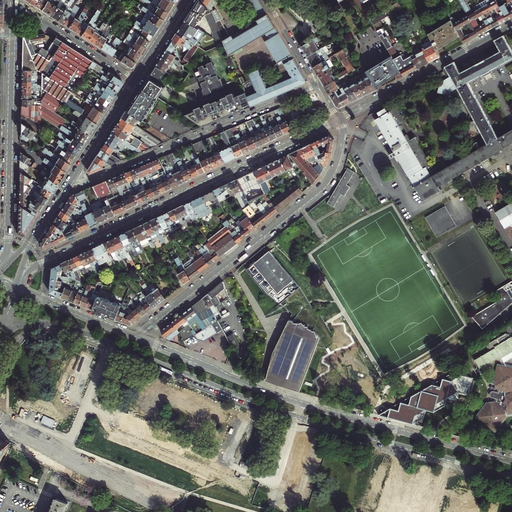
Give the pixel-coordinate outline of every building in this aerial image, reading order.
[(38,0),(35,6),(39,8),(41,10),(47,0),(38,0)] [(47,0),(41,10),(43,11),(48,14),(50,16),(60,0),(47,0)] [(60,0),(50,16),(54,18),(57,20),(64,9),(62,8),(61,9),(60,9),(63,4),(66,6),(67,4),(64,2),(65,0),(60,0)] [(64,9),(57,20),(60,22),(63,24),(74,6),(78,0),(70,0),(67,4),(66,6),(64,9)] [(141,0),(149,5),(146,8),(163,19),(166,16),(167,13),(151,2),(147,0),(141,0)] [(152,0),(151,2),(167,13),(172,6),(175,1),(173,0),(152,0)] [(199,0),(191,13),(186,21),(196,27),(201,19),(202,20),(205,15),(213,33),(219,30),(212,13),(211,11),(200,0),(199,0)] [(200,0),(211,11),(217,0),(242,0),(243,0),(245,0),(260,24),(234,39),(231,35),(228,37),(223,40),(229,55),(232,53),(266,34),(269,39),(265,41),(278,63),(292,54),(289,49),(281,37),(276,28),(274,24),(270,18),(266,11),(259,0),(200,0)] [(458,0),(466,12),(471,9),(470,7),(467,3),(465,0),(458,0)] [(486,0),(485,0),(479,3),(493,27),(497,25),(499,24),(496,17),(493,18),(489,11),(492,10),(486,0)] [(496,17),(499,24),(503,22),(506,20),(498,6),(494,0),(486,0),(492,10),(495,8),(499,15),(496,17)] [(398,1),(384,10),(388,17),(402,9),(398,1)] [(478,9),(474,11),(478,17),(482,24),(486,31),(490,29),(493,27),(479,3),(476,5),(478,9)] [(503,3),(498,6),(506,20),(511,18),(511,16),(511,9),(510,11),(506,3),(504,5),(503,3)] [(146,13),(144,16),(159,26),(162,21),(163,19),(146,8),(139,4),(137,7),(146,13)] [(74,17),(68,27),(71,29),(73,31),(85,13),(89,7),(86,5),(77,19),(74,17)] [(74,6),(63,24),(65,25),(68,27),(74,17),(79,9),(74,6)] [(95,14),(81,35),(84,38),(87,40),(96,27),(97,25),(93,23),(101,11),(98,9),(95,14)] [(85,13),(73,31),(78,33),(81,35),(95,14),(91,11),(89,14),(89,16),(85,13)] [(216,11),(212,13),(219,30),(222,37),(223,40),(228,37),(219,22),(221,21),(216,11)] [(474,27),(479,35),(483,33),(485,32),(486,31),(482,24),(481,25),(479,26),(477,22),(476,21),(478,20),(477,18),(478,17),(474,11),(473,12),(467,15),(471,21),(474,27)] [(136,21),(134,24),(152,36),(156,30),(159,26),(144,16),(142,15),(137,21),(136,21)] [(467,15),(453,22),(456,29),(460,27),(469,22),(471,21),(467,15)] [(428,32),(434,44),(438,52),(450,44),(461,37),(456,29),(453,22),(450,17),(428,32)] [(182,27),(178,33),(198,47),(202,45),(197,42),(198,41),(199,41),(204,33),(196,27),(186,21),(182,27)] [(460,27),(456,29),(461,37),(464,43),(468,41),(475,37),(479,35),(474,27),(471,21),(469,22),(472,28),(467,31),(462,31),(460,27)] [(132,29),(149,41),(151,38),(152,36),(134,24),(131,22),(130,24),(133,27),(132,29)] [(96,27),(87,40),(91,42),(94,44),(102,31),(106,25),(103,23),(99,29),(96,27)] [(102,31),(94,44),(97,46),(100,48),(110,33),(112,29),(110,27),(105,33),(102,31)] [(127,36),(145,47),(148,43),(149,41),(132,29),(127,36)] [(219,30),(213,33),(213,38),(215,40),(222,37),(219,30)] [(377,32),(390,54),(401,72),(403,76),(411,72),(417,68),(409,53),(403,43),(396,48),(395,45),(392,47),(387,37),(385,38),(380,30),(377,32)] [(88,65),(92,60),(74,49),(55,36),(52,41),(54,42),(48,51),(42,48),(39,53),(38,53),(34,41),(46,40),(45,33),(22,37),(22,55),(22,69),(34,69),(38,69),(42,72),(42,75),(42,81),(42,84),(42,87),(47,91),(42,100),(42,102),(42,103),(55,112),(63,101),(65,102),(68,98),(71,91),(88,65)] [(110,33),(100,48),(105,51),(112,55),(116,49),(121,41),(116,37),(112,44),(109,42),(111,39),(110,38),(113,35),(110,33)] [(183,58),(181,61),(183,65),(188,63),(198,47),(178,33),(175,37),(173,40),(176,48),(176,49),(180,43),(190,50),(184,59),(183,58)] [(366,35),(358,40),(363,48),(368,45),(366,41),(369,39),(368,38),(366,35)] [(382,115),(376,119),(395,151),(390,154),(392,157),(397,155),(423,200),(436,192),(438,195),(443,192),(444,191),(443,190),(442,189),(441,190),(439,186),(447,182),(448,183),(454,180),(453,178),(496,153),(497,155),(502,151),(501,150),(506,147),(506,146),(511,142),(511,128),(511,129),(499,137),(478,99),(469,83),(511,58),(511,48),(509,44),(504,35),(495,40),(500,50),(485,59),(484,57),(480,59),(475,62),(476,64),(461,72),(455,62),(445,67),(445,68),(444,69),(444,70),(444,71),(441,73),(445,80),(443,82),(442,84),(441,85),(440,87),(440,89),(439,90),(439,92),(439,93),(448,96),(451,97),(451,95),(452,93),(454,92),(456,89),(458,88),(484,136),(488,143),(435,174),(434,171),(435,170),(428,158),(428,157),(416,136),(411,138),(408,133),(404,134),(390,110),(388,112),(385,108),(379,111),(382,115)] [(128,45),(141,53),(144,49),(145,47),(127,36),(123,42),(128,45)] [(304,52),(307,57),(318,50),(315,43),(319,41),(317,37),(301,47),(304,52)] [(167,50),(179,58),(177,52),(176,52),(174,51),(176,48),(173,40),(168,48),(167,50)] [(420,45),(423,50),(429,62),(435,59),(440,56),(438,52),(434,44),(425,49),(422,44),(420,45)] [(128,45),(123,53),(136,62),(139,56),(141,53),(128,45)] [(318,50),(307,57),(309,60),(310,62),(325,53),(327,52),(326,51),(325,52),(322,47),(318,50)] [(339,61),(340,61),(347,57),(351,54),(346,47),(343,49),(335,54),(339,61)] [(411,52),(409,53),(417,68),(423,65),(429,62),(423,50),(420,52),(418,48),(414,50),(417,57),(415,58),(413,54),(412,55),(411,52)] [(116,49),(112,55),(129,67),(133,66),(135,63),(136,62),(123,53),(116,49)] [(163,56),(182,69),(184,69),(183,65),(181,61),(179,58),(167,50),(164,54),(163,56)] [(325,53),(310,62),(312,66),(313,67),(328,58),(325,53)] [(298,64),(292,54),(278,63),(279,65),(283,62),(292,77),(267,87),(259,69),(249,74),(256,92),(247,96),(251,106),(293,89),(307,83),(307,81),(298,64)] [(370,72),(367,74),(376,87),(388,80),(401,72),(390,54),(368,67),(370,72)] [(160,61),(156,66),(158,66),(166,72),(170,66),(175,69),(176,68),(181,72),(182,69),(163,56),(160,61)] [(231,58),(225,60),(230,72),(236,70),(238,69),(233,57),(231,58)] [(330,57),(328,58),(313,67),(314,69),(316,73),(317,75),(328,68),(332,66),(329,59),(331,58),(330,57)] [(349,72),(354,69),(347,57),(340,61),(344,67),(345,66),(349,72)] [(99,72),(102,67),(97,64),(92,60),(88,65),(99,72)] [(200,88),(203,96),(210,93),(209,91),(215,89),(216,91),(223,88),(219,80),(218,80),(215,71),(216,71),(213,65),(212,66),(211,61),(205,64),(206,67),(204,69),(202,66),(197,68),(199,71),(194,73),(196,79),(197,79),(199,82),(198,82),(199,84),(200,84),(201,87),(200,88)] [(153,73),(160,78),(157,82),(159,83),(161,79),(162,79),(167,72),(166,72),(158,66),(154,71),(153,73)] [(102,74),(120,86),(121,84),(122,83),(121,79),(102,67),(99,72),(102,74)] [(328,68),(317,75),(319,78),(322,83),(324,86),(334,81),(340,77),(345,74),(344,71),(337,75),(335,75),(333,77),(328,68)] [(345,74),(340,77),(341,78),(355,70),(354,69),(349,72),(345,74)] [(367,73),(361,76),(370,92),(374,91),(377,89),(376,87),(367,74),(367,73)] [(103,82),(117,91),(118,88),(120,86),(102,74),(101,77),(105,80),(103,82)] [(361,76),(355,80),(365,95),(368,94),(370,92),(361,76)] [(146,81),(142,87),(158,98),(165,87),(159,83),(157,82),(150,77),(147,82),(146,81)] [(95,85),(113,96),(115,93),(117,91),(103,82),(97,78),(94,84),(95,85)] [(355,80),(349,83),(359,98),(362,97),(365,95),(355,80)] [(334,81),(324,86),(327,92),(329,95),(338,90),(335,86),(337,85),(334,81)] [(342,86),(343,87),(352,101),(355,100),(359,98),(349,83),(348,82),(342,86)] [(97,93),(110,101),(112,98),(113,96),(95,85),(94,87),(98,90),(97,93)] [(135,99),(127,110),(140,119),(143,121),(145,119),(146,120),(158,101),(157,100),(158,98),(142,87),(135,99)] [(338,90),(346,104),(349,103),(352,101),(343,87),(338,90)] [(338,90),(329,95),(333,101),(336,107),(340,107),(346,104),(338,90)] [(93,98),(106,107),(109,103),(110,101),(97,93),(95,95),(90,92),(89,95),(93,98)] [(243,110),(251,106),(247,96),(245,93),(236,97),(235,93),(235,92),(228,95),(228,97),(222,99),(222,100),(218,102),(218,101),(212,103),(211,102),(205,105),(206,107),(202,108),(202,106),(195,109),(196,111),(185,115),(203,127),(210,124),(225,117),(241,111),(240,110),(243,109),(243,110)] [(93,106),(103,112),(103,111),(105,108),(106,107),(93,98),(91,101),(87,97),(85,100),(93,106)] [(68,98),(65,102),(75,108),(77,105),(77,104),(68,98)] [(69,134),(83,143),(86,138),(89,134),(75,125),(71,131),(62,124),(65,119),(55,112),(42,103),(41,105),(41,116),(69,134)] [(41,105),(37,105),(21,104),(21,108),(21,110),(41,123),(41,116),(41,105)] [(84,108),(99,118),(101,114),(103,112),(93,106),(91,110),(90,109),(87,107),(85,106),(84,108)] [(67,120),(75,125),(89,134),(91,131),(95,124),(96,122),(81,113),(75,108),(67,120)] [(81,113),(96,122),(98,119),(99,118),(84,108),(84,109),(81,113)] [(277,109),(274,110),(277,116),(278,119),(285,134),(288,133),(293,131),(290,125),(288,120),(283,123),(281,120),(282,119),(277,109)] [(41,123),(21,110),(21,115),(20,121),(35,131),(41,134),(41,123)] [(125,114),(123,117),(136,125),(140,119),(127,110),(125,114)] [(267,113),(272,125),(278,137),(281,136),(285,134),(278,119),(275,121),(273,118),(277,116),(274,110),(267,113)] [(262,115),(260,116),(265,127),(272,141),(275,139),(278,137),(272,125),(269,126),(266,120),(264,121),(262,115)] [(136,137),(152,148),(163,143),(136,125),(123,117),(120,121),(118,125),(136,137)] [(255,118),(253,119),(256,125),(259,130),(265,144),(269,142),(272,141),(265,127),(262,129),(259,123),(257,124),(255,118)] [(246,122),(252,134),(258,147),(262,145),(265,144),(259,130),(255,132),(252,126),(256,125),(253,119),(246,122)] [(35,131),(20,121),(20,127),(20,131),(29,137),(31,138),(35,131)] [(239,125),(244,135),(251,150),(255,149),(258,147),(252,134),(249,136),(243,123),(239,125)] [(115,129),(113,132),(126,140),(129,136),(130,138),(134,140),(136,137),(118,125),(115,129)] [(235,126),(233,128),(245,154),(247,152),(251,150),(244,135),(242,137),(239,132),(238,132),(235,126)] [(233,128),(225,131),(238,157),(241,155),(245,154),(233,128)] [(66,140),(79,148),(81,145),(83,143),(69,134),(67,137),(66,136),(56,129),(54,132),(66,140)] [(29,137),(20,131),(20,136),(26,140),(27,140),(29,137)] [(220,151),(220,152),(225,163),(231,160),(238,157),(225,131),(221,132),(227,145),(228,144),(229,147),(226,149),(225,147),(220,149),(221,151),(220,151)] [(111,135),(109,138),(119,144),(117,147),(120,149),(119,151),(120,152),(122,150),(123,149),(123,150),(124,149),(126,147),(125,145),(128,146),(131,148),(135,151),(140,149),(132,144),(130,143),(126,140),(113,132),(111,135)] [(327,136),(321,139),(324,146),(325,147),(329,145),(328,150),(327,150),(327,151),(333,152),(335,139),(330,135),(327,136)] [(207,138),(212,149),(218,146),(213,136),(207,138)] [(63,146),(76,154),(77,151),(79,148),(66,140),(64,142),(55,137),(52,139),(63,146)] [(136,137),(134,140),(133,143),(132,144),(140,149),(143,151),(149,149),(152,148),(136,137)] [(108,141),(106,143),(119,151),(120,149),(117,147),(119,144),(109,138),(108,141)] [(319,140),(312,143),(322,160),(326,166),(329,162),(332,158),(333,152),(327,151),(327,150),(326,150),(325,151),(322,152),(320,148),(324,146),(321,139),(319,140)] [(53,145),(73,158),(74,156),(76,154),(63,146),(62,148),(55,143),(54,144),(54,143),(50,140),(49,143),(53,145)] [(197,143),(193,144),(206,172),(210,170),(213,169),(208,158),(204,160),(203,159),(204,158),(201,152),(199,153),(199,152),(199,151),(204,149),(200,141),(197,143)] [(105,145),(103,148),(122,160),(129,158),(120,152),(119,151),(106,143),(105,145)] [(318,163),(319,162),(322,160),(312,143),(308,146),(301,149),(299,150),(308,161),(310,163),(316,161),(318,163)] [(196,164),(200,175),(204,173),(206,172),(193,144),(191,145),(195,155),(192,157),(194,160),(196,164)] [(57,155),(70,163),(72,160),(73,158),(53,145),(52,147),(52,149),(58,153),(57,155)] [(49,160),(65,170),(68,166),(70,163),(57,155),(45,146),(43,150),(51,155),(51,154),(53,155),(49,160)] [(178,157),(176,158),(178,163),(180,167),(187,181),(191,179),(194,178),(187,163),(190,162),(193,161),(194,160),(192,157),(187,147),(183,148),(188,159),(189,160),(186,162),(183,164),(180,158),(178,157)] [(101,151),(98,155),(112,165),(118,162),(122,160),(103,148),(101,151)] [(205,151),(208,158),(213,169),(216,167),(219,166),(214,155),(210,157),(210,156),(210,155),(208,149),(205,151)] [(296,151),(289,155),(293,161),(299,168),(308,161),(299,150),(296,151)] [(20,155),(20,159),(31,166),(34,160),(20,151),(20,155)] [(165,156),(168,162),(178,185),(183,183),(187,181),(180,167),(174,169),(172,165),(178,163),(176,158),(173,152),(165,156)] [(220,152),(214,155),(219,166),(222,164),(225,163),(220,152)] [(112,165),(98,155),(96,158),(91,166),(88,171),(91,173),(112,165)] [(271,163),(268,164),(274,178),(288,171),(287,170),(294,167),(292,162),(288,155),(271,163)] [(40,172),(43,174),(57,183),(59,179),(63,173),(65,170),(49,160),(45,157),(43,161),(52,167),(52,166),(53,167),(51,171),(50,174),(42,169),(40,172)] [(157,170),(158,170),(161,169),(162,172),(165,171),(159,158),(156,160),(153,161),(155,165),(156,165),(158,170),(157,170)] [(20,166),(20,171),(26,175),(31,166),(20,159),(20,166)] [(154,176),(156,175),(155,172),(158,170),(157,170),(158,170),(156,165),(155,165),(153,161),(150,162),(147,163),(154,176)] [(310,163),(308,161),(299,168),(312,184),(314,183),(320,175),(314,168),(312,165),(310,163)] [(169,173),(167,174),(173,188),(175,187),(178,185),(168,162),(166,163),(167,165),(166,166),(169,173)] [(192,166),(190,162),(187,163),(194,178),(197,176),(200,175),(196,164),(192,166)] [(316,165),(314,168),(320,175),(322,171),(324,169),(319,162),(318,163),(316,165)] [(146,175),(145,176),(147,179),(150,178),(154,176),(147,163),(144,165),(141,166),(143,171),(144,171),(146,175)] [(263,167),(255,171),(265,193),(271,190),(266,182),(274,178),(268,164),(263,167)] [(140,177),(142,182),(145,180),(144,177),(142,177),(145,176),(146,175),(144,171),(143,171),(141,166),(138,167),(136,168),(140,177)] [(134,179),(136,184),(139,183),(137,178),(140,177),(136,168),(133,169),(131,170),(133,175),(132,175),(133,180),(134,179)] [(332,196),(328,202),(334,206),(341,193),(345,195),(350,186),(347,184),(355,171),(349,168),(332,196)] [(133,186),(136,184),(134,179),(133,180),(132,175),(133,175),(131,170),(128,171),(125,173),(129,182),(131,181),(133,186)] [(19,175),(19,180),(29,186),(31,183),(33,180),(26,175),(20,171),(19,175)] [(160,176),(162,178),(163,181),(163,182),(165,186),(168,190),(170,189),(173,188),(167,174),(165,171),(162,172),(163,175),(160,176)] [(252,172),(238,179),(249,201),(265,193),(255,171),(252,172)] [(128,190),(131,188),(129,182),(125,173),(122,174),(119,175),(123,184),(125,183),(125,184),(126,184),(128,190)] [(36,181),(39,183),(51,191),(55,185),(57,183),(43,174),(43,175),(43,177),(46,179),(44,182),(43,181),(42,180),(39,178),(38,178),(36,181)] [(113,177),(120,193),(126,191),(124,188),(122,189),(121,187),(119,187),(119,186),(123,184),(119,175),(116,176),(113,177)] [(156,175),(154,176),(161,193),(164,192),(168,190),(165,186),(163,182),(163,181),(162,178),(159,180),(156,175)] [(161,193),(154,176),(150,178),(153,183),(151,184),(152,187),(151,187),(153,192),(154,191),(156,196),(159,194),(161,193)] [(117,195),(120,193),(113,177),(110,179),(108,180),(113,194),(114,196),(117,195)] [(234,180),(230,182),(236,194),(237,196),(241,194),(247,207),(250,204),(249,201),(238,179),(234,180)] [(19,185),(19,188),(26,193),(28,191),(29,192),(29,193),(30,193),(31,191),(33,188),(29,186),(19,180),(19,185)] [(108,197),(113,194),(108,180),(100,183),(94,186),(99,196),(106,193),(108,197)] [(142,182),(143,184),(150,199),(154,197),(156,196),(154,191),(153,192),(151,187),(152,187),(151,184),(148,185),(145,180),(142,182)] [(226,184),(221,187),(225,196),(229,194),(230,196),(236,194),(230,182),(226,184)] [(35,190),(47,198),(50,194),(51,191),(39,183),(37,186),(31,183),(29,186),(33,188),(35,190)] [(140,185),(139,183),(136,184),(139,189),(140,192),(140,193),(141,197),(142,197),(145,201),(147,200),(150,199),(143,184),(140,185)] [(297,183),(286,192),(292,201),(304,191),(297,183)] [(136,184),(133,186),(136,191),(133,192),(139,204),(142,203),(145,201),(142,197),(141,197),(140,193),(140,192),(139,189),(136,184)] [(92,208),(99,223),(105,220),(110,218),(101,200),(99,196),(94,186),(90,187),(96,200),(97,200),(99,199),(100,200),(91,205),(92,208)] [(219,188),(214,190),(220,201),(226,198),(225,196),(221,187),(219,188)] [(19,192),(19,197),(23,200),(27,194),(28,195),(28,194),(26,193),(19,188),(19,192)] [(131,202),(134,207),(137,205),(139,204),(133,192),(131,188),(128,190),(130,194),(132,195),(132,196),(128,198),(131,202)] [(29,194),(43,204),(46,200),(47,198),(35,190),(34,192),(31,191),(30,193),(29,194)] [(76,193),(80,201),(87,197),(84,190),(76,193)] [(207,194),(204,195),(211,210),(222,205),(220,201),(214,190),(212,191),(207,194)] [(126,191),(120,193),(128,209),(131,208),(134,207),(131,202),(128,198),(125,199),(125,198),(125,197),(124,195),(127,194),(126,191)] [(286,192),(273,202),(279,211),(292,201),(286,192)] [(69,200),(78,205),(81,207),(82,207),(81,203),(80,201),(76,193),(73,195),(71,197),(69,200)] [(120,207),(122,212),(125,211),(128,209),(120,193),(117,195),(119,200),(120,200),(121,202),(117,203),(119,208),(120,207)] [(266,200),(261,204),(260,202),(257,205),(260,210),(268,219),(274,214),(279,211),(273,202),(265,193),(262,195),(266,200)] [(25,201),(39,210),(42,206),(43,204),(29,194),(25,201)] [(101,200),(110,218),(114,216),(116,215),(109,199),(114,196),(113,194),(108,197),(101,200)] [(197,198),(192,201),(198,215),(200,219),(212,213),(211,210),(204,195),(197,198)] [(115,198),(114,196),(109,199),(116,215),(120,213),(122,212),(120,207),(119,208),(117,203),(114,205),(113,203),(114,202),(112,199),(115,198)] [(19,204),(36,215),(38,212),(39,210),(25,201),(23,200),(19,197),(19,201),(19,204)] [(66,205),(79,214),(85,211),(83,209),(82,209),(81,211),(76,208),(78,205),(69,200),(67,203),(66,205)] [(188,202),(185,204),(190,215),(191,217),(194,220),(194,219),(194,218),(195,218),(194,217),(198,215),(192,201),(188,202)] [(87,218),(92,227),(96,225),(99,223),(92,208),(87,210),(87,208),(85,203),(84,203),(83,202),(81,203),(82,207),(83,209),(85,211),(85,213),(87,218)] [(511,203),(496,213),(499,219),(498,219),(500,223),(501,223),(504,228),(508,226),(511,227),(511,203)] [(21,233),(23,234),(32,222),(36,215),(19,204),(18,232),(21,233)] [(183,205),(180,206),(185,218),(186,220),(191,217),(190,215),(185,204),(183,205)] [(73,217),(75,218),(79,214),(66,205),(64,208),(63,210),(71,216),(73,213),(75,215),(73,217)] [(177,208),(174,209),(180,220),(182,224),(184,222),(183,219),(185,218),(180,206),(177,208)] [(436,212),(426,218),(437,237),(447,232),(457,226),(445,207),(436,212)] [(172,210),(169,211),(175,223),(180,220),(174,209),(172,210)] [(69,223),(75,218),(73,217),(71,216),(63,210),(61,213),(58,217),(69,223)] [(240,220),(245,227),(246,228),(249,226),(253,231),(255,229),(257,228),(250,218),(243,210),(236,215),(240,220)] [(251,217),(250,218),(257,228),(262,224),(268,219),(260,210),(253,216),(254,217),(252,218),(251,217)] [(79,214),(87,229),(89,228),(92,227),(87,218),(85,219),(83,214),(85,213),(85,211),(79,214)] [(166,213),(164,214),(171,229),(172,232),(177,228),(177,227),(174,228),(173,225),(175,224),(175,223),(169,211),(166,213)] [(79,214),(75,218),(81,232),(84,230),(87,229),(79,214)] [(161,215),(158,217),(165,232),(171,229),(164,214),(161,215)] [(72,229),(71,228),(69,225),(69,223),(58,217),(56,220),(55,223),(63,228),(65,233),(68,238),(72,236),(74,235),(72,229)] [(155,218),(151,220),(159,236),(164,247),(167,246),(168,245),(166,242),(167,242),(164,235),(163,235),(162,234),(165,232),(158,217),(155,218)] [(194,220),(191,217),(186,220),(185,221),(187,224),(188,225),(194,220)] [(72,229),(74,235),(78,233),(81,232),(75,218),(69,223),(69,225),(71,224),(71,223),(74,228),(72,229)] [(148,222),(145,223),(156,246),(158,245),(158,243),(156,238),(159,236),(151,220),(148,222)] [(238,225),(240,228),(242,232),(246,237),(250,234),(253,231),(249,226),(246,228),(245,227),(240,220),(236,222),(238,225)] [(57,234),(63,228),(55,223),(52,226),(51,229),(55,232),(57,234)] [(138,226),(134,228),(142,245),(149,242),(151,246),(153,247),(156,246),(145,223),(138,226)] [(225,227),(209,240),(221,256),(233,247),(238,243),(231,234),(233,233),(232,232),(227,225),(225,227)] [(232,226),(236,231),(243,239),(244,238),(246,237),(242,232),(240,228),(238,225),(235,227),(234,225),(232,226)] [(174,234),(182,228),(180,226),(177,228),(172,232),(174,234)] [(63,228),(57,234),(58,236),(61,241),(65,240),(68,238),(65,233),(63,228)] [(131,230),(128,231),(135,247),(139,245),(142,251),(143,252),(145,251),(142,245),(134,228),(131,230)] [(55,232),(51,229),(40,245),(41,245),(43,248),(44,249),(61,241),(58,236),(57,234),(55,232)] [(124,233),(121,235),(129,251),(132,249),(134,253),(136,257),(139,256),(135,247),(128,231),(124,233)] [(233,231),(232,232),(233,233),(231,234),(238,243),(241,241),(243,239),(236,231),(234,232),(233,231)] [(117,236),(114,238),(120,253),(125,251),(129,260),(132,259),(129,251),(121,235),(117,236)] [(110,240),(106,242),(113,256),(117,254),(120,259),(121,259),(123,262),(125,261),(120,253),(114,238),(110,240)] [(208,249),(209,251),(216,260),(219,258),(221,256),(209,240),(204,243),(206,245),(204,246),(206,248),(208,249)] [(100,245),(93,248),(101,263),(109,259),(110,262),(115,260),(113,256),(106,242),(100,245)] [(196,246),(199,250),(210,264),(213,262),(216,260),(209,251),(207,253),(200,243),(196,246)] [(91,249),(89,250),(97,265),(98,268),(98,269),(96,270),(98,273),(100,272),(100,271),(104,269),(101,263),(93,248),(91,249)] [(86,251),(85,252),(88,258),(90,262),(90,263),(92,267),(97,265),(89,250),(86,251)] [(187,253),(192,258),(201,271),(206,268),(210,264),(199,250),(196,252),(200,258),(197,261),(194,257),(195,257),(191,250),(187,253)] [(331,338),(335,336),(331,330),(329,331),(326,325),(328,324),(327,323),(326,321),(324,321),(318,311),(316,312),(314,309),(312,309),(309,303),(300,287),(272,253),(270,251),(247,270),(261,288),(279,303),(284,297),(296,313),(292,321),(288,320),(273,352),(265,381),(277,385),(301,392),(304,383),(306,384),(307,382),(304,381),(316,345),(322,348),(324,347),(326,349),(327,348),(328,348),(327,345),(333,342),(331,338)] [(82,253),(80,254),(89,274),(94,271),(93,270),(92,267),(90,263),(90,262),(88,258),(85,252),(82,253)] [(76,256),(74,257),(80,269),(80,268),(81,270),(84,269),(85,273),(86,272),(87,276),(90,275),(89,274),(80,254),(76,256)] [(178,272),(186,283),(189,281),(192,279),(184,264),(179,256),(175,258),(182,270),(178,272)] [(71,258),(69,260),(78,279),(81,277),(78,270),(80,269),(74,257),(71,258)] [(175,275),(182,286),(186,283),(178,272),(170,258),(168,260),(172,267),(171,267),(175,275)] [(192,258),(184,264),(192,279),(198,274),(201,271),(192,258)] [(65,261),(62,263),(64,268),(67,273),(71,271),(71,272),(71,274),(73,279),(77,280),(79,280),(78,279),(69,260),(65,261)] [(62,263),(53,267),(52,272),(51,279),(69,280),(69,279),(68,276),(62,275),(62,271),(61,269),(64,268),(62,263)] [(149,294),(146,296),(155,307),(158,305),(161,303),(149,287),(142,278),(139,280),(143,285),(142,285),(147,291),(149,294)] [(66,287),(62,297),(66,299),(69,300),(74,287),(72,286),(73,284),(71,283),(73,279),(69,279),(69,280),(68,283),(67,285),(66,287)] [(74,287),(69,300),(72,301),(75,302),(81,287),(83,281),(79,280),(77,280),(74,287)] [(502,298),(472,316),(483,328),(511,302),(511,280),(497,289),(502,298)] [(229,298),(225,288),(223,281),(217,286),(212,290),(216,296),(218,295),(220,294),(224,299),(225,300),(229,298)] [(153,284),(149,287),(161,303),(164,300),(167,298),(159,287),(157,289),(153,284)] [(65,287),(62,286),(51,285),(51,288),(50,292),(62,297),(66,287),(65,287)] [(89,285),(86,293),(81,305),(84,306),(88,308),(93,294),(96,287),(89,285)] [(81,287),(75,302),(78,304),(81,305),(86,293),(83,292),(84,289),(81,287)] [(220,304),(216,296),(212,290),(211,291),(209,293),(216,306),(220,304)] [(101,291),(98,296),(93,310),(96,311),(100,313),(106,297),(107,293),(101,291)] [(138,295),(137,296),(149,312),(152,310),(155,307),(146,296),(142,291),(140,292),(142,294),(139,297),(138,295)] [(135,304),(144,316),(146,314),(149,312),(137,296),(134,292),(133,296),(137,302),(135,304)] [(222,319),(216,306),(209,293),(207,295),(203,297),(208,308),(210,307),(215,317),(218,315),(219,316),(221,320),(222,319)] [(93,294),(88,308),(91,309),(93,310),(98,296),(93,294)] [(106,297),(100,313),(108,316),(116,319),(123,303),(106,297)] [(198,301),(192,306),(205,328),(217,322),(215,318),(215,317),(210,307),(208,308),(203,297),(198,301)] [(136,309),(132,311),(139,319),(141,318),(144,316),(135,304),(131,299),(131,301),(130,303),(133,307),(135,308),(136,309)] [(120,321),(122,322),(124,316),(126,313),(129,306),(130,303),(131,301),(129,300),(128,303),(124,301),(123,303),(116,319),(120,321)] [(131,319),(134,323),(136,322),(139,319),(132,311),(129,306),(126,313),(128,312),(130,314),(128,315),(131,319)] [(194,322),(200,331),(205,328),(192,306),(187,310),(192,317),(193,317),(196,321),(194,322)] [(187,321),(190,324),(193,329),(192,330),(195,334),(200,331),(194,322),(196,321),(193,317),(192,317),(187,310),(182,314),(187,321)] [(187,321),(182,314),(177,318),(172,322),(177,329),(183,324),(185,327),(190,324),(187,321)] [(131,319),(124,316),(122,322),(127,324),(131,325),(134,323),(131,319)] [(179,332),(177,329),(172,322),(167,326),(161,330),(166,340),(171,342),(168,336),(173,332),(175,335),(179,332)] [(222,330),(217,322),(205,328),(200,331),(195,334),(197,339),(203,341),(222,330)] [(183,341),(195,334),(192,330),(193,329),(190,324),(185,327),(179,332),(181,334),(183,337),(181,339),(183,341)] [(171,342),(181,334),(179,332),(175,335),(173,332),(168,336),(171,342)] [(234,350),(238,348),(237,346),(238,345),(232,333),(227,336),(234,350)] [(233,351),(234,350),(227,336),(225,337),(231,348),(233,351)] [(74,411),(99,345),(84,340),(59,406),(74,411)] [(511,341),(497,351),(477,363),(481,372),(500,361),(505,369),(498,373),(495,385),(500,392),(499,394),(496,393),(495,393),(494,394),(493,395),(492,396),(492,397),(492,398),(493,399),(494,400),(498,401),(497,403),(490,404),(482,415),(483,423),(494,431),(500,430),(505,424),(509,419),(511,418),(511,367),(507,367),(506,365),(511,361),(511,341)] [(470,395),(475,378),(462,375),(451,380),(443,378),(440,387),(432,384),(411,396),(409,404),(401,402),(398,410),(390,408),(378,415),(413,424),(415,416),(423,418),(426,410),(434,412),(436,404),(444,406),(446,398),(455,400),(457,392),(470,395)] [(196,410),(229,422),(219,451),(235,456),(238,445),(239,446),(244,434),(248,422),(249,423),(253,412),(150,376),(136,416),(151,421),(160,395),(191,406),(187,419),(192,420),(196,410)] [(444,406),(436,404),(434,412),(444,406)] [(423,418),(415,416),(413,424),(423,418)] [(298,496),(315,428),(300,425),(283,492),(298,496)] [(242,479),(244,475),(113,426),(108,438),(245,490),(248,481),(242,479)] [(38,451),(42,438),(30,433),(25,446),(38,451)] [(0,464),(4,457),(5,458),(8,452),(7,451),(11,443),(0,437),(0,464)] [(361,511),(375,511),(391,453),(377,450),(361,511)] [(457,511),(466,473),(452,470),(442,511),(457,511)] [(62,511),(67,502),(56,497),(50,510),(49,510),(48,511),(47,511),(62,511)]
